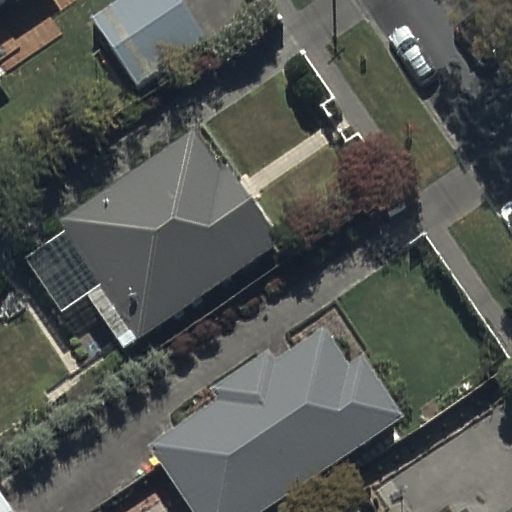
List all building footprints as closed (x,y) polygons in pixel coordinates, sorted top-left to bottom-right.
[(0,0),(0,75),(12,68),(0,51),(0,12),(17,0),(0,0)] [(212,48),(178,0),(132,0),(94,27),(143,96),(212,48)] [(140,349),(283,256),(231,175),(219,183),(194,144),(62,230),(140,349)] [(186,511),(279,511),(406,425),(365,365),(352,375),(327,339),(280,372),(272,360),(213,400),(218,407),(148,455),(186,511)] [(0,511),(8,511),(0,500),(0,511)]
